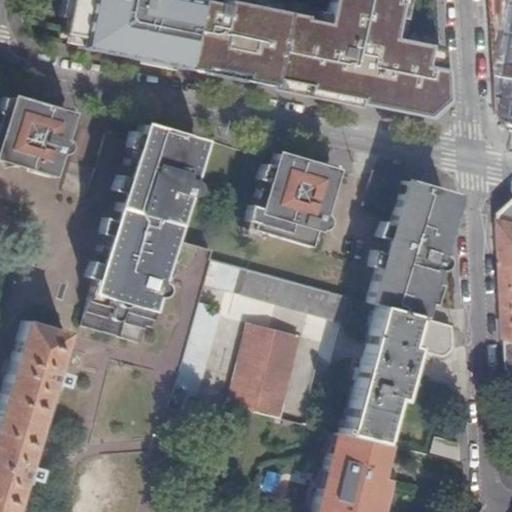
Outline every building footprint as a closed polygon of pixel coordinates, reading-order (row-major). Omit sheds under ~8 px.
[(78,36),(76,47),(182,68),(195,0),(66,0),(60,32),(78,36)] [(0,163),(10,167),(11,164),(26,168),(27,169),(30,159),(37,160),(35,168),(35,170),(36,173),(38,175),(40,176),(46,178),(53,153),(56,154),(59,153),(61,152),(63,150),(64,148),(64,145),(64,142),(61,139),(58,138),(63,122),(65,113),(7,97),(0,122),(0,163)] [(121,176),(120,176),(99,249),(114,253),(110,267),(108,265),(106,265),(102,265),(100,266),(97,267),(95,269),(92,272),(91,275),(89,283),(76,325),(134,342),(148,294),(150,295),(152,295),(154,295),(157,294),(158,292),(159,290),(160,287),(160,285),(158,284),(157,281),(156,280),(153,279),(154,272),(150,271),(152,264),(157,266),(165,236),(179,240),(187,213),(173,210),(178,194),(180,194),(183,194),(185,193),(187,191),(189,189),(190,187),(189,184),(188,182),(187,180),(185,179),(183,178),(194,139),(136,123),(131,139),(124,162),(125,162),(129,163),(125,178),(121,176)] [(319,216),(317,213),(315,212),(311,211),(314,200),(318,201),(327,168),(269,152),(248,230),(306,246),(311,228),(314,227),(316,227),(318,225),(320,223),(320,221),(320,218),(319,216)] [(377,205),(389,208),(364,302),(375,305),(413,315),(417,299),(421,300),(430,267),(433,268),(435,266),(437,265),(439,263),(439,260),(439,258),(438,255),(436,254),(434,252),(446,207),(434,189),(397,179),(396,182),(389,180),(389,177),(371,172),(363,201),(368,206),(372,207),(377,205)] [(504,226),(511,227),(511,207),(503,215),(504,226)] [(200,284),(339,321),(346,297),(207,259),(200,284)] [(174,380),(188,384),(185,396),(196,399),(218,315),(206,312),(207,307),(195,303),(174,380)] [(341,428),(336,426),(334,432),(380,443),(392,398),(398,400),(412,349),(435,356),(438,356),(441,357),(442,356),(445,354),(447,353),(449,351),(449,349),(450,345),(449,325),(417,316),(413,315),(375,305),(358,368),(354,367),(351,378),(355,379),(341,428)] [(62,333),(20,321),(0,387),(0,511),(8,511),(18,480),(25,482),(29,468),(22,466),(46,386),(53,388),(57,374),(50,372),(62,333)] [(320,341),(247,322),(226,406),(314,427),(321,402),(307,394),(320,341)] [(334,432),(330,431),(310,511),(374,511),(383,480),(375,477),(384,444),(380,443),(334,432)] [(455,459),(455,443),(432,437),(427,451),(455,459)] [(177,511),(160,495),(156,511),(177,511)]
